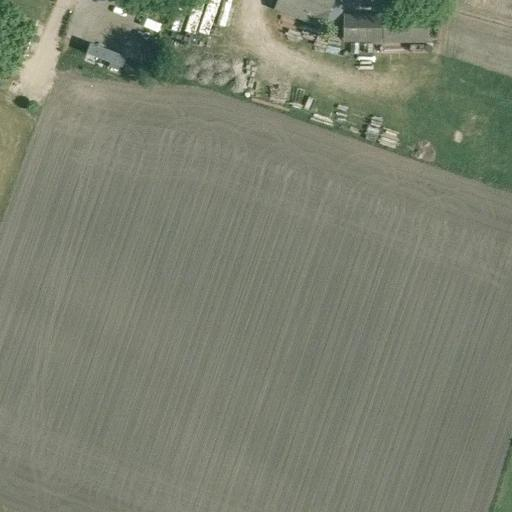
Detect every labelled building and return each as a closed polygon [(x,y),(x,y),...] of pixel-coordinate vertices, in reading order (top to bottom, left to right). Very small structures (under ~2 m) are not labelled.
[(331,0),(279,0),(276,9),(321,25),(321,24),(334,29),(341,10),(329,5),(331,0)] [(391,10),(391,16),(392,39),(420,38),(418,9),(400,8),(399,0),(369,0),(370,11),(391,10)] [(19,14),(7,44),(26,50),(37,21),(19,14)] [(90,56),(110,63),(120,67),(124,56),(94,45),(90,56)] [(0,62),(9,67),(14,55),(0,49),(0,62)]
